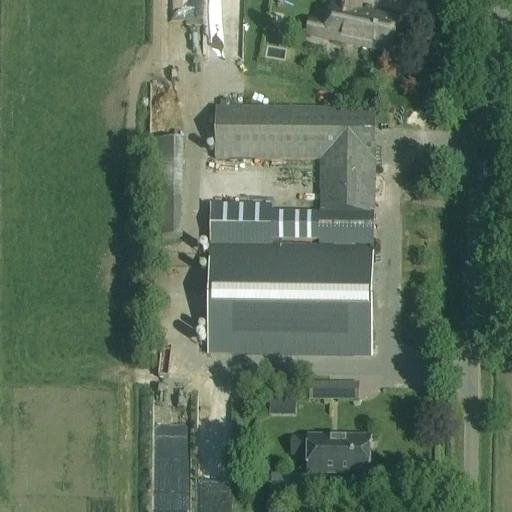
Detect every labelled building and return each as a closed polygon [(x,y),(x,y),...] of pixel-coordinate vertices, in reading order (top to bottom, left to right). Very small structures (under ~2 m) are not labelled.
[(211,58),(245,56),(243,0),(215,0),(209,0),(211,58)] [(329,8),(326,23),(310,20),(306,37),(390,54),(396,20),(356,12),(358,0),(333,0),(331,9),(329,8)] [(306,92),(307,83),(272,77),(270,87),(306,92)] [(217,111),(217,162),(315,164),(320,164),(320,200),(320,216),(271,215),(271,208),(211,207),(210,249),(209,249),(207,355),(372,357),(375,113),(217,111)] [(151,239),(182,239),(184,142),(153,141),(151,239)] [(309,385),(309,402),(359,402),(359,385),(309,385)] [(327,478),(336,479),(336,481),(353,482),(353,479),(354,479),(354,473),(373,473),(374,440),(312,439),(311,481),(327,481),(327,478)] [(304,498),(304,478),(273,477),(272,498),(304,498)]
